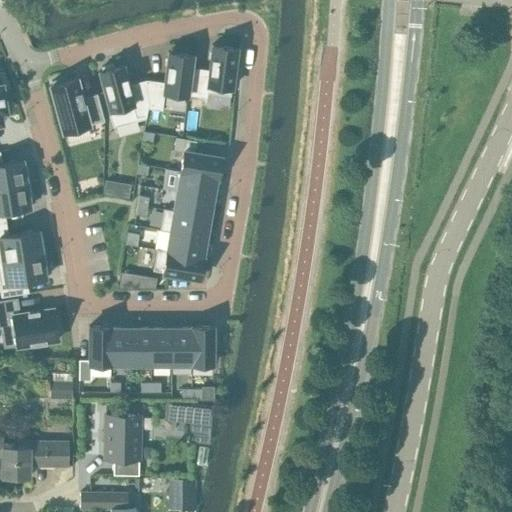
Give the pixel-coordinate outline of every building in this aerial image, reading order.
[(209,69),(191,67),(187,95),(206,97),(207,92),(230,95),(236,48),(212,44),(209,69)] [(164,81),(146,79),(148,108),(162,110),(164,92),(187,95),(191,67),(192,55),(168,51),(164,81)] [(99,71),(109,110),(132,104),(134,112),(148,108),(146,79),(128,84),(123,64),(114,67),(113,64),(101,67),(102,70),(99,71)] [(82,97),(76,78),(66,80),(65,77),(51,81),(52,84),(50,85),(62,131),(104,120),(97,93),(82,97)] [(152,142),(154,132),(144,130),(142,140),(152,142)] [(183,149),(179,171),(216,177),(217,177),(221,156),(183,149)] [(0,186),(29,182),(27,166),(23,167),(22,159),(1,163),(0,155),(0,186)] [(137,173),(146,175),(148,165),(138,163),(137,173)] [(176,190),(212,197),(213,190),(216,177),(179,171),(176,190)] [(0,223),(6,223),(4,211),(30,206),(28,199),(32,198),(29,182),(0,186),(0,223)] [(173,210),(209,216),(212,197),(176,190),(173,210)] [(137,204),(147,206),(149,196),(139,195),(137,204)] [(145,216),(147,206),(137,204),(135,214),(145,216)] [(169,231),(205,238),(209,216),(173,210),(163,208),(159,230),(169,231)] [(0,260),(45,253),(42,237),(39,237),(38,230),(8,235),(6,223),(0,223),(0,260)] [(125,243),(137,245),(139,233),(127,231),(125,243)] [(205,239),(205,238),(169,231),(166,250),(202,256),(205,239)] [(152,270),(200,278),(203,256),(202,256),(166,250),(156,248),(152,270)] [(45,256),(45,253),(0,260),(0,294),(0,296),(28,292),(26,280),(45,277),(44,269),(47,269),(45,256)] [(117,283),(127,284),(129,275),(119,273),(117,283)] [(13,328),(16,346),(29,344),(30,347),(46,344),(45,341),(58,339),(56,331),(60,331),(57,315),(54,316),(53,308),(18,313),(16,298),(0,300),(0,326),(9,325),(10,329),(13,328)] [(172,362),(192,362),(192,324),(191,324),(191,325),(171,326),(172,362)] [(192,324),(192,362),(213,362),(213,324),(192,324)] [(89,363),(110,363),(110,325),(89,325),(89,363)] [(131,363),(130,326),(111,326),(111,325),(110,325),(110,363),(131,363)] [(131,363),(151,362),(151,326),(130,326),(131,363)] [(151,362),(172,362),(171,326),(151,326),(151,362)] [(50,380),(50,397),(72,398),(72,381),(50,380)] [(120,381),(110,381),(110,391),(120,391),(120,381)] [(140,392),(150,391),(150,382),(140,382),(140,392)] [(150,382),(150,391),(160,391),(160,382),(150,382)] [(191,398),(191,388),(181,388),(181,398),(191,398)] [(191,388),(191,398),(201,398),(201,388),(191,388)] [(168,400),(167,417),(192,419),(193,402),(168,400)] [(105,414),(104,458),(138,458),(139,414),(105,414)] [(16,446),(3,446),(3,435),(0,434),(0,476),(1,476),(1,475),(30,476),(30,466),(68,466),(68,439),(16,439),(16,446)] [(182,507),(194,507),(195,479),(182,479),(182,507)] [(79,508),(110,508),(110,511),(135,511),(136,507),(128,507),(128,490),(79,489),(79,508)]
